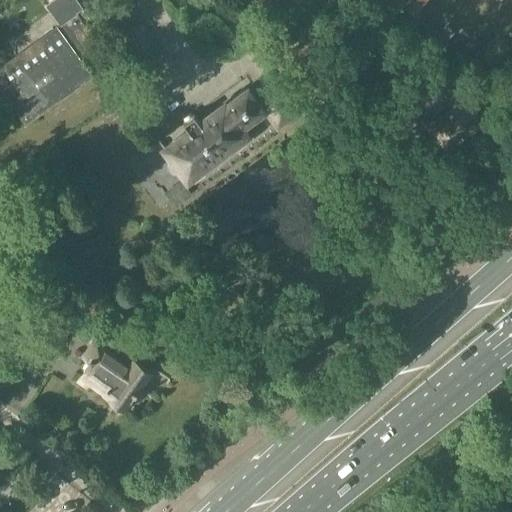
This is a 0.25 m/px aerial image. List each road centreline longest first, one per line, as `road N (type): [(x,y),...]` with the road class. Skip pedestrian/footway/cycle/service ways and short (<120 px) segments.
road 1 (primary): [(511,257),(225,511)]
road 2 (primary): [(302,511),(511,340)]
road 3 (residential): [(0,412),(117,511)]
